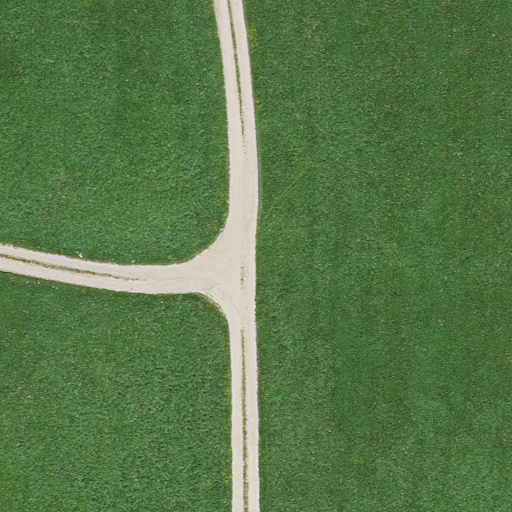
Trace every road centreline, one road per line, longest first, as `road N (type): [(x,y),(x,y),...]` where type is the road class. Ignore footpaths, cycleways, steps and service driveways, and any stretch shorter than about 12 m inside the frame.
road 1 (track): [(234,0),(254,203),(249,279),(259,511)]
road 2 (track): [(0,265),(133,284),(249,279)]
